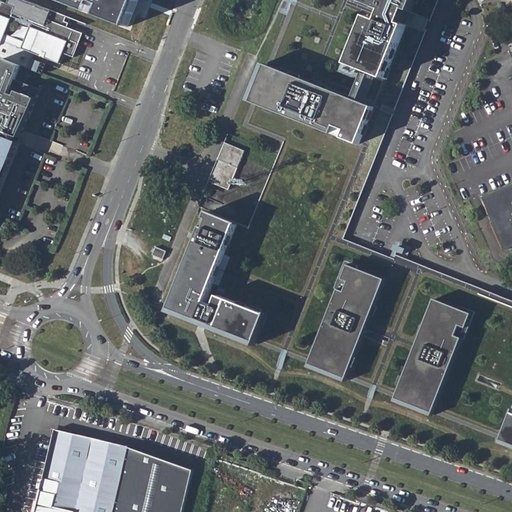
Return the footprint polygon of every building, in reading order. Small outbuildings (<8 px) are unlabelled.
[(70,19),(21,0),(7,0),(5,5),(0,2),(0,58),(3,60),(28,70),(30,70),(33,72),(37,61),(42,63),(44,59),(60,66),(64,55),(73,59),(83,35),(66,29),(59,26),(61,22),(68,25),(70,19)] [(56,0),(127,28),(137,0),(56,0)] [(334,134),(254,102),(245,126),(284,142),(279,156),(353,186),(383,110),(381,110),(383,105),(397,110),(428,30),(412,24),(416,15),(419,16),(424,0),(417,0),(386,78),(349,64),(367,16),(379,19),(381,17),(384,10),(359,0),(295,0),(269,65),(375,107),(360,144),(344,138),(348,130),(337,126),(334,134)] [(417,0),(359,0),(384,10),(381,17),(379,19),(367,16),(349,64),(386,78),(417,0)] [(439,0),(424,0),(419,16),(432,21),(439,0)] [(73,59),(64,55),(60,66),(44,59),(42,63),(67,74),(73,59)] [(28,70),(3,60),(0,68),(0,196),(19,144),(18,144),(41,91),(24,84),(27,76),(26,75),(28,70)] [(37,61),(33,72),(38,73),(42,63),(37,61)] [(375,107),(269,65),(254,102),(334,134),(337,126),(348,130),(344,138),(360,144),(375,107)] [(353,186),(364,191),(395,115),(383,110),(353,186)] [(245,152),(224,144),(209,182),(228,190),(229,190),(245,152)] [(511,302),(471,286),(468,293),(332,240),(353,186),(279,156),(250,229),(239,225),(210,213),(173,305),(202,316),(203,313),(213,317),(212,319),(210,323),(209,326),(257,345),(258,342),(285,353),(312,364),(311,367),(349,382),(350,379),(398,399),(397,401),(433,416),(434,413),(450,420),(451,423),(458,425),(459,423),(488,435),(487,438),(504,444),(503,446),(511,449),(511,302)] [(511,185),(484,198),(506,250),(511,247),(511,185)] [(364,191),(353,186),(332,240),(468,293),(471,286),(397,257),(395,261),(345,242),(346,237),(364,191)] [(397,241),(393,255),(408,259),(412,244),(397,241)] [(156,248),(152,255),(162,259),(166,252),(156,248)] [(126,511),(141,451),(130,447),(57,429),(36,511),(126,511)] [(185,511),(196,472),(141,451),(126,511),(185,511)]
